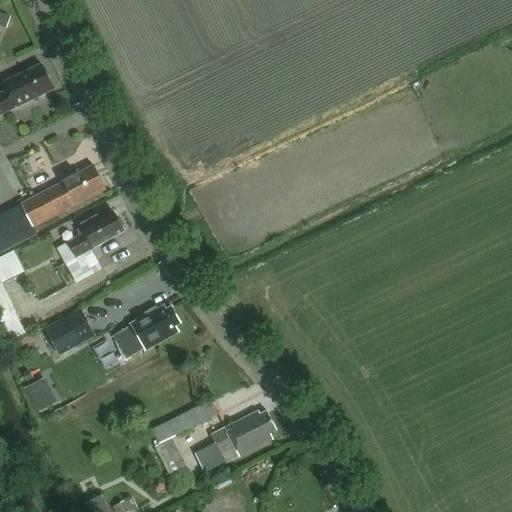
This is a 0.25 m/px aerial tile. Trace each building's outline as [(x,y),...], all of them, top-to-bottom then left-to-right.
[(0,25),(7,28),(10,19),(0,15),(0,25)] [(18,108),(55,90),(42,65),(5,83),(9,91),(0,95),(0,116),(17,108),(18,108)] [(34,227),(107,190),(94,166),(82,173),(81,170),(62,180),(64,183),(0,216),(0,253),(37,235),(34,227)] [(92,250),(125,232),(114,213),(100,220),(98,216),(81,225),(86,234),(59,249),(79,283),(103,269),(92,250)] [(0,284),(26,271),(15,251),(0,259),(0,284)] [(176,327),(181,324),(173,308),(167,311),(165,307),(158,310),(157,307),(141,316),(143,319),(132,326),(146,351),(179,333),(176,327)] [(81,310),(46,330),(59,355),(95,336),(81,310)] [(153,430),(160,444),(219,415),(212,400),(153,430)] [(271,434),(277,431),(268,412),(261,416),(259,412),(225,429),(229,437),(216,444),(226,465),(274,440),(271,434)] [(116,505),(120,511),(129,511),(142,505),(136,494),(116,505)] [(86,504),(90,511),(110,511),(103,496),(86,504)]
